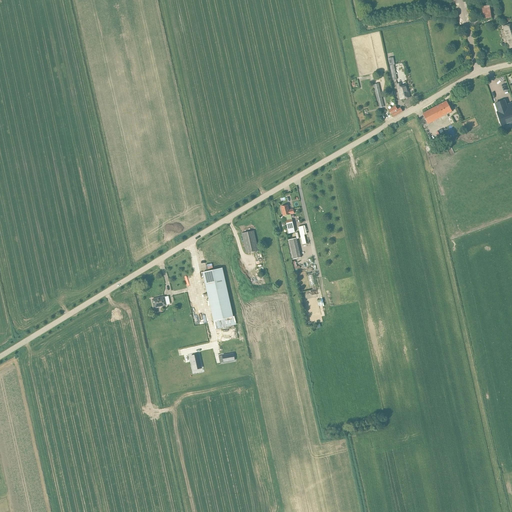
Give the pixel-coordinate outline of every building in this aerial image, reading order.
[(493,8),(484,9),(486,20),(495,19),(493,8)] [(511,23),(503,27),(510,48),(511,47),(511,23)] [(388,58),(393,80),(397,79),(394,65),(395,65),(393,57),(388,58)] [(384,107),(378,85),(378,83),(373,85),(379,108),(384,107)] [(396,84),(397,87),(400,100),(410,97),(407,85),(402,86),(401,83),(396,84)] [(452,112),(449,105),(446,101),(423,114),(428,124),(441,118),(442,120),(448,117),(447,114),(452,112)] [(511,106),(507,108),(505,101),(495,104),(498,112),(497,112),(502,126),(511,122),(511,106)] [(395,106),(389,110),(393,117),(403,112),(400,108),(397,110),(395,106)] [(281,206),(282,211),(283,216),(285,216),(286,221),(289,233),(295,232),(290,210),(289,210),(287,205),(281,206)] [(307,235),(305,226),(298,227),(302,245),(306,243),(304,235),(307,235)] [(242,233),(243,238),(246,253),(258,251),(254,231),(242,233)] [(297,238),(287,241),(292,260),(301,257),(297,238)] [(305,258),(307,269),(314,268),(311,257),(305,258)] [(292,261),(294,269),(295,273),(298,272),(297,269),(300,268),(300,266),(296,266),(295,261),(292,261)] [(222,268),(203,272),(214,321),(233,317),(222,268)] [(164,297),(152,299),(154,308),(166,305),(164,297)] [(191,356),(193,367),(201,366),(198,354),(191,356)]
